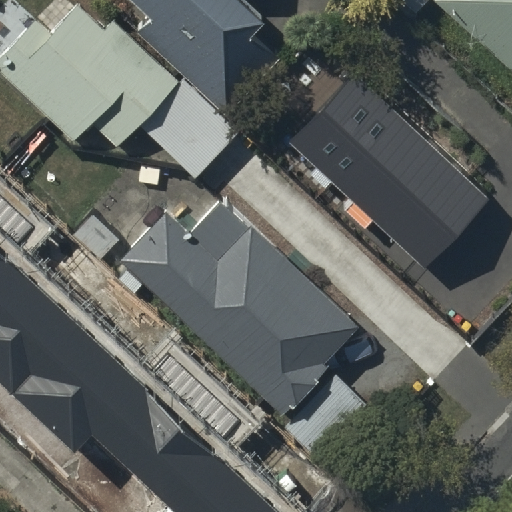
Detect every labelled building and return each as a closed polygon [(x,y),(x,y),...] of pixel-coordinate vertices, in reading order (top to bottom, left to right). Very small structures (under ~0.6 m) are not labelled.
[(187,149),(232,104),(125,0),(24,0),(0,24),(0,49),(66,115),(82,98),(109,125),(135,99),(187,149)] [(133,0),(133,1),(225,89),(280,32),(247,0),(133,0)] [(511,0),(464,0),(511,42),(511,0)] [(451,200),(487,160),(364,50),(297,124),(410,226),(441,191),(451,200)] [(159,172),(108,225),(273,381),(320,331),(315,327),(349,291),(243,190),(238,195),(212,170),(186,197),(159,172)] [(471,341),(511,297),(511,274),(465,231),(413,287),(471,341)] [(283,511),(0,248),(0,380),(75,451),(91,434),(174,511),(283,511)]
